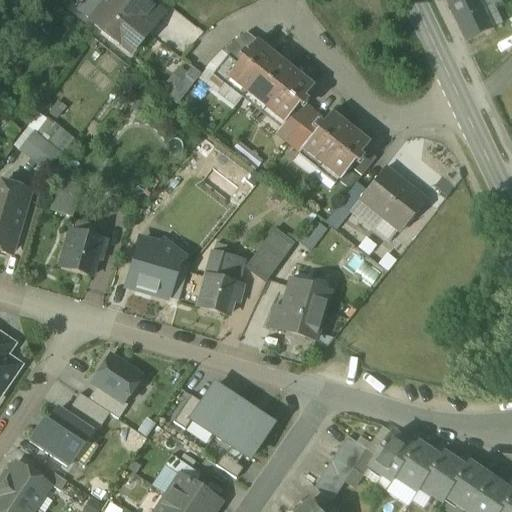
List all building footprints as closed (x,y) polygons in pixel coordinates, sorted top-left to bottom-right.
[(144,4),(139,0),(108,0),(90,22),(131,54),(151,29),(135,16),(144,4)] [(447,0),(468,42),(493,29),(481,3),(485,0),(447,0)] [(236,66),(225,79),(226,80),(245,95),(275,57),(255,42),(236,66)] [(275,57),(245,95),(264,110),(293,72),(275,57)] [(227,58),(212,77),(222,86),(226,80),(225,79),(236,66),(227,58)] [(293,72),(264,110),(283,125),(300,104),(313,88),(293,72)] [(185,77),(167,99),(177,106),(194,84),(185,77)] [(300,104),(283,125),(275,135),(287,144),(312,113),(300,104)] [(312,113),(287,144),(298,153),(300,151),(323,122),(312,113)] [(323,122),(300,151),(320,166),(350,129),(330,113),(323,122)] [(350,129),(320,166),(339,182),(369,144),(350,129)] [(62,133),(51,148),(60,156),(72,141),(62,133)] [(51,148),(34,135),(19,153),(35,167),(47,152),(57,160),(60,156),(51,148)] [(47,152),(35,167),(45,174),(57,160),(47,152)] [(366,152),(352,170),(361,178),(375,160),(366,152)] [(425,201),(385,169),(365,194),(359,202),(350,213),(387,243),(396,232),(399,234),(425,201)] [(0,191),(0,252),(10,255),(28,194),(2,186),(0,191)] [(355,186),(339,206),(349,215),(350,213),(359,202),(365,194),(355,186)] [(77,201),(60,196),(55,213),(72,218),(77,201)] [(317,224),(303,244),(311,249),(325,229),(317,224)] [(101,242),(70,233),(60,269),(91,277),(101,242)] [(271,233),(246,267),(267,282),(292,248),(271,233)] [(157,247),(140,242),(127,288),(166,300),(175,267),(182,259),(172,251),(173,249),(163,240),(157,247)] [(225,250),(215,247),(212,255),(223,258),(225,250)] [(370,284),(380,273),(354,251),(344,262),(370,284)] [(223,258),(212,255),(197,308),(227,316),(242,263),(223,258)] [(328,297),(289,285),(276,331),(315,342),(328,297)] [(0,396),(20,368),(5,358),(13,346),(0,337),(0,396)] [(140,378),(109,358),(91,385),(122,405),(140,378)] [(238,402),(208,383),(184,418),(214,438),(238,402)] [(71,407),(104,421),(109,409),(76,395),(71,407)] [(268,422),(238,402),(214,438),(244,458),(268,422)] [(52,409),(28,445),(67,471),(91,435),(52,409)] [(378,459),(371,469),(393,484),(397,478),(415,451),(393,436),(378,459)] [(367,452),(348,439),(341,449),(360,462),(367,452)] [(441,461),(419,445),(415,451),(397,478),(419,493),(422,489),(422,488),(441,461)] [(360,462),(341,449),(334,459),(353,472),(354,471),(360,462)] [(360,462),(354,471),(365,478),(371,469),(378,459),(367,452),(360,462)] [(441,461),(422,488),(422,489),(444,504),(448,499),(447,499),(466,471),(444,456),(441,461)] [(201,477),(171,457),(164,468),(179,478),(179,477),(194,487),(201,477)] [(353,472),(334,459),(327,469),(346,482),(353,472)] [(29,474),(19,467),(15,464),(0,487),(34,510),(49,487),(29,474)] [(66,484),(36,464),(29,474),(49,487),(50,487),(60,493),(66,484)] [(466,471),(447,499),(448,499),(466,511),(470,511),(492,482),(469,466),(466,471)] [(346,482),(327,469),(321,479),(340,492),(346,482)] [(194,487),(179,477),(179,478),(166,497),(188,511),(213,511),(219,504),(194,487)] [(340,492),(321,479),(313,490),(332,503),(340,492)] [(511,495),(492,482),(470,511),(503,511),(511,499),(511,495)] [(32,511),(34,510),(0,487),(0,511),(32,511)] [(188,511),(166,497),(156,511),(188,511)] [(511,511),(511,499),(503,511),(511,511)] [(319,511),(309,502),(299,511),(319,511)]
